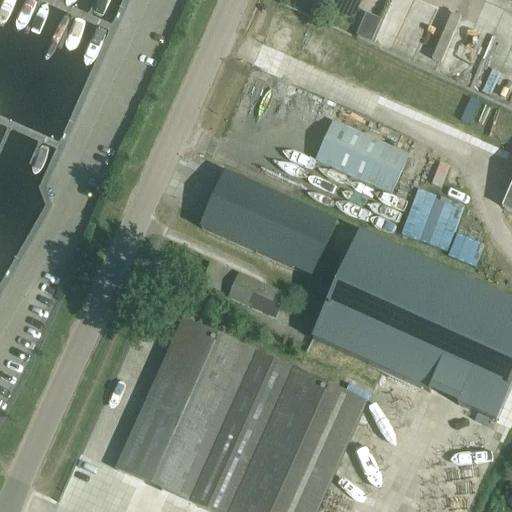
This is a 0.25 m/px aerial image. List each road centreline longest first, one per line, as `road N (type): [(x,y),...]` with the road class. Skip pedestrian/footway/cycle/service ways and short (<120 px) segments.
road 1 (unclassified): [(7,511),(233,0)]
road 2 (unknown): [(375,511),(409,475),(440,412)]
